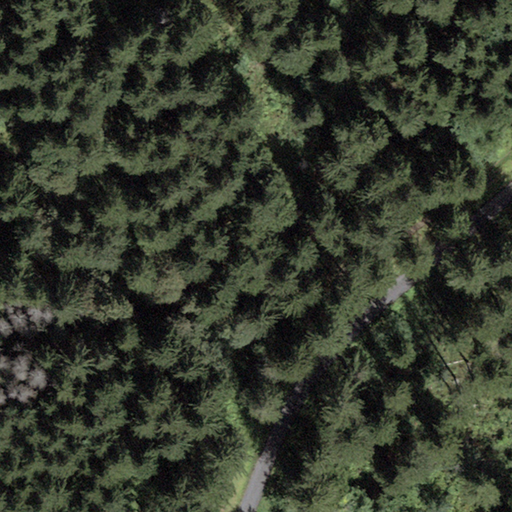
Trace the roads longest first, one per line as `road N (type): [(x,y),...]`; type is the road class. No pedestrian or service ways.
road 1 (unclassified): [(511,187),(348,326),(296,391),(240,511)]
road 2 (track): [(352,0),(348,79),(326,154),(238,326)]
road 3 (track): [(238,326),(233,378),(263,455)]
